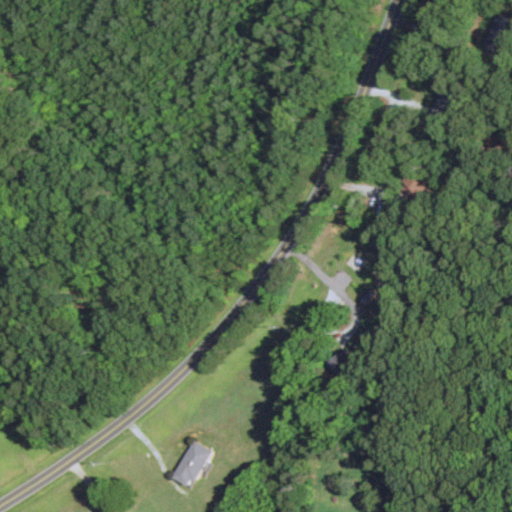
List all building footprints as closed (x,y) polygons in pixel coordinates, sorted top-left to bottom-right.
[(511,18),(498,14),(486,49),(507,56),(511,40),(511,18)] [(466,98),(449,87),(437,106),(454,117),(466,98)] [(436,175),(418,164),(401,190),(418,202),(436,175)] [(357,359),(346,348),(330,364),(341,375),(357,359)] [(192,489),(213,450),(194,440),(173,478),(192,489)]
